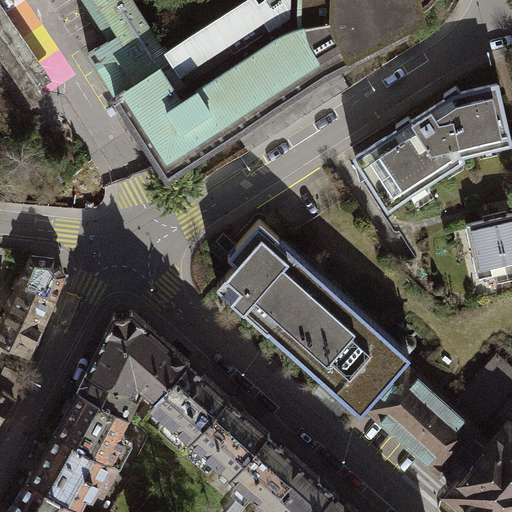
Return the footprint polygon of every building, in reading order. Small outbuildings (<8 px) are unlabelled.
[(0,0),(0,58),(31,104),(45,95),(40,88),(53,79),(0,0)] [(184,81),(131,0),(84,0),(109,38),(88,52),(166,176),(288,98),(294,102),(305,96),(304,88),(405,33),(406,27),(421,19),(420,11),(426,8),(432,4),(434,0),(289,0),(289,14),(184,81)] [(386,135),(355,155),(358,159),(356,160),(360,175),(366,171),(388,205),(461,159),(461,152),(510,143),(495,82),(460,91),(456,85),(443,92),(446,97),(411,119),(408,115),(396,123),(398,127),(386,135)] [(511,270),(511,211),(495,216),(508,272),(511,270)] [(508,272),(495,216),(466,222),(479,278),(508,272)] [(410,353),(260,218),(233,247),(227,254),(235,262),(216,283),(268,330),(269,328),(361,410),(367,403),(369,406),(406,365),(403,362),(410,353)] [(6,309),(41,326),(63,273),(58,266),(54,258),(32,254),(6,309)] [(0,341),(28,354),(41,326),(6,309),(2,316),(0,315),(0,341)] [(137,377),(155,394),(187,358),(158,333),(133,309),(116,312),(78,384),(128,409),(135,392),(131,389),(137,377)] [(462,398),(453,407),(473,425),(482,416),(484,418),(511,386),(511,365),(497,352),(458,394),(462,398)] [(149,401),(189,436),(227,394),(204,374),(187,358),(155,394),(149,401)] [(462,457),(469,464),(485,446),(471,434),(476,428),(473,425),(453,407),(406,365),(369,406),(439,469),(455,451),(462,457)] [(21,384),(0,374),(0,418),(10,402),(21,384)] [(72,397),(55,428),(112,457),(125,432),(120,427),(128,409),(78,384),(72,397)] [(259,422),(227,394),(189,436),(229,472),(267,429),(259,422)] [(485,446),(469,464),(447,488),(473,511),(511,511),(511,423),(508,420),(485,446)] [(112,457),(55,428),(36,465),(30,477),(78,502),(84,493),(92,495),(112,457)] [(282,443),(267,429),(229,472),(274,511),(309,511),(332,487),(282,443)] [(72,511),(78,502),(30,477),(5,511),(72,511)] [(360,511),(332,487),(309,511),(360,511)]
